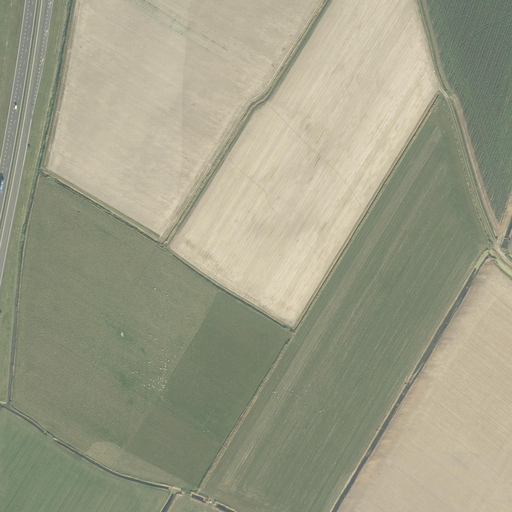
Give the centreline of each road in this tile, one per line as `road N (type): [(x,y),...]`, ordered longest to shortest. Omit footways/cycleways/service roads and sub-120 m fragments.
road 1 (track): [(511,264),(477,199),(417,0)]
road 2 (trunk): [(0,275),(45,0)]
road 3 (trunk): [(32,0),(0,199)]
